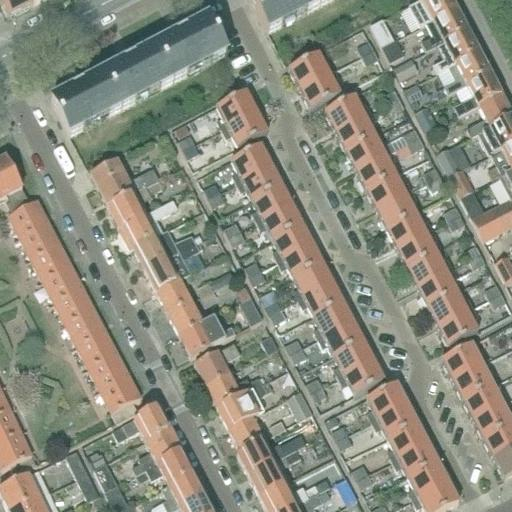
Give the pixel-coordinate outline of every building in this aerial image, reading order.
[(0,0),(0,9),(7,23),(43,4),(40,0),(0,0)] [(266,39),(319,11),(312,0),(256,0),(248,5),(266,39)] [(312,0),(319,11),(339,0),(312,0)] [(419,34),(425,31),(432,28),(455,16),(446,0),(430,0),(408,13),(419,34)] [(425,58),(436,53),(466,37),(455,16),(432,28),(425,31),(431,44),(421,50),(425,58)] [(172,88),(225,60),(207,26),(154,54),(172,88)] [(392,47),(382,26),(377,29),(384,43),(377,47),(381,54),(395,47),(394,46),(392,47)] [(377,47),(384,43),(377,29),(370,33),(377,47)] [(436,81),(447,75),(477,59),(466,37),(436,53),(443,67),(432,73),(436,81)] [(389,70),(404,63),(395,47),(381,54),(389,70)] [(360,63),(373,57),(368,48),(355,54),(360,63)] [(120,115),(172,88),(154,54),(103,81),(120,115)] [(373,57),(360,63),(365,72),(377,65),(373,57)] [(447,102),(466,92),(489,80),(477,59),(447,75),(455,88),(443,94),(447,102)] [(298,96),(328,80),(317,60),(287,75),(298,96)] [(409,67),(392,76),(399,89),(416,80),(409,67)] [(333,89),(338,86),(333,77),(328,80),(298,96),(309,116),(339,101),(333,89)] [(477,114),(500,102),(489,80),(466,92),(477,114)] [(68,143),(120,115),(103,81),(50,109),(68,143)] [(415,92),(404,97),(410,109),(421,103),(415,92)] [(386,113),(398,106),(394,97),(381,104),(386,113)] [(221,137),(256,118),(245,98),(215,114),(221,125),(216,128),(221,137)] [(470,145),(477,141),(511,123),(500,102),(477,114),(484,127),(465,137),(470,145)] [(359,115),(353,103),(323,118),(334,139),(369,121),(365,112),(359,115)] [(398,106),(386,113),(390,121),(403,114),(398,106)] [(466,110),(461,112),(461,113),(454,116),(458,124),(470,118),(466,110)] [(424,137),(436,131),(426,113),(414,119),(424,137)] [(237,154),(266,139),(256,118),(221,137),(225,146),(231,143),(237,154)] [(369,133),(374,130),(369,121),(334,139),(345,159),(374,143),(369,133)] [(488,163),(490,162),(511,150),(511,124),(511,123),(477,141),(488,163)] [(407,152),(419,146),(414,136),(402,142),(407,152)] [(182,159),(195,153),(189,142),(177,149),(182,159)] [(385,151),(380,154),(374,143),(345,159),(355,178),(390,160),(385,151)] [(419,146),(407,152),(411,160),(423,153),(419,146)] [(501,183),(511,177),(511,150),(490,162),(501,183)] [(235,191),(270,172),(260,152),(230,167),(236,179),(230,182),(235,191)] [(400,166),(411,160),(407,152),(395,158),(400,166)] [(195,153),(182,159),(186,166),(198,159),(195,153)] [(449,183),(459,178),(448,156),(437,162),(449,183)] [(385,163),(390,161),(390,160),(355,178),(365,198),(394,182),(385,163)] [(0,206),(3,205),(21,196),(5,164),(0,166),(0,206)] [(152,176),(128,189),(116,167),(89,180),(107,214),(144,194),(154,189),(158,187),(152,176)] [(251,207),(281,192),(270,172),(235,191),(240,200),(245,197),(251,207)] [(427,190),(439,184),(434,175),(422,181),(427,190)] [(472,199),(473,198),(461,177),(459,178),(449,183),(460,205),(472,199)] [(510,206),(511,205),(511,177),(501,183),(498,185),(510,206)] [(405,190),(400,193),(394,182),(365,198),(375,217),(410,199),(405,190)] [(439,184),(427,190),(431,199),(443,192),(439,184)] [(147,202),(158,196),(154,189),(144,194),(147,202)] [(207,206),(220,199),(215,190),(202,196),(207,206)] [(255,229),(291,211),(281,192),(251,207),(256,218),(251,221),(255,229)] [(118,235),(121,234),(144,222),(138,210),(149,205),(147,202),(144,194),(107,214),(118,235)] [(29,211),(24,203),(21,196),(3,205),(11,221),(29,211)] [(220,199),(207,206),(211,214),(224,207),(220,199)] [(409,211),(415,208),(410,199),(375,217),(385,237),(415,221),(409,211)] [(472,199),(460,205),(471,226),(483,220),(472,199)] [(477,237),(497,227),(511,218),(511,205),(510,206),(492,216),(483,220),(471,226),(477,237)] [(48,230),(43,222),(36,207),(29,211),(11,221),(7,223),(19,245),(48,230)] [(133,255),(156,243),(162,240),(155,226),(176,215),(172,207),(144,222),(121,234),(133,255)] [(271,246),(301,230),(291,211),(255,229),(260,238),(266,235),(271,246)] [(447,229),(459,223),(455,214),(442,221),(447,229)] [(511,232),(511,218),(497,227),(477,237),(482,248),(503,237),(511,232)] [(426,229),(420,232),(415,221),(385,237),(396,256),(430,238),(426,229)] [(459,223),(447,229),(451,238),(464,231),(459,223)] [(228,245),(240,239),(235,229),(223,236),(228,245)] [(59,252),(55,243),(48,230),(19,245),(30,267),(59,252)] [(276,268),(311,250),(301,230),(271,246),(277,257),(271,260),(276,268)] [(190,244),(174,252),(166,238),(162,240),(156,243),(133,255),(144,277),(178,260),(188,254),(194,251),(190,244)] [(430,249),(435,247),(430,238),(396,256),(406,275),(435,260),(430,249)] [(240,239),(228,245),(232,253),(244,246),(240,239)] [(292,285),(322,270),(311,250),(276,268),(281,277),(286,274),(292,285)] [(71,274),(66,265),(59,252),(30,267),(42,289),(71,274)] [(467,268),(480,262),(475,253),(463,260),(467,268)] [(181,267),(192,261),(188,254),(178,260),(181,267)] [(156,299),(178,287),(189,281),(181,267),(178,260),(144,277),(156,299)] [(446,268),(441,271),(435,260),(406,275),(416,295),(451,277),(446,268)] [(480,262),(467,268),(472,277),(484,270),(480,262)] [(504,293),(511,288),(511,273),(507,263),(493,271),(504,293)] [(248,284),(261,278),(256,268),(243,275),(248,284)] [(296,307),(332,289),(322,270),(292,285),(297,296),(292,298),(296,307)] [(82,295),(78,287),(71,274),(42,289),(53,311),(82,295)] [(450,288),(455,286),(451,277),(416,295),(426,314),(456,299),(450,288)] [(261,278),(248,284),(252,292),(265,285),(261,278)] [(167,320),(190,308),(178,287),(156,299),(167,320)] [(312,324),(342,308),(332,289),(296,307),(301,316),(306,313),(312,324)] [(200,303),(211,297),(207,290),(197,295),(200,303)] [(488,307),(500,301),(496,292),(483,298),(488,307)] [(94,317),(89,309),(82,295),(53,311),(65,333),(94,317)] [(211,297),(200,303),(204,310),(215,305),(211,297)] [(466,307),(461,310),(456,299),(426,314),(436,334),(471,316),(466,307)] [(500,301),(488,307),(492,315),(505,309),(500,301)] [(250,333),(261,327),(250,305),(238,311),(250,333)] [(268,323),(281,316),(276,307),(264,314),(268,323)] [(178,342),(201,330),(190,308),(167,320),(178,342)] [(317,346),(352,328),(342,308),(312,324),(317,334),(312,337),(317,346)] [(281,316),(268,323),(273,331),(285,324),(281,316)] [(470,327),(476,325),(471,316),(436,334),(447,354),(476,339),(470,327)] [(105,339),(101,331),(94,317),(65,333),(76,354),(105,339)] [(231,334),(220,340),(212,324),(201,330),(178,342),(189,363),(189,364),(234,341),(231,334)] [(332,363),(362,347),(352,328),(317,346),(321,355),(327,352),(332,363)] [(116,361),(112,353),(105,339),(76,354),(88,376),(116,361)] [(289,362),(301,355),(296,346),(284,352),(289,362)] [(337,385),(372,366),(362,347),(332,363),(338,373),(332,376),(337,385)] [(228,382),(222,370),(238,361),(233,350),(193,371),(194,372),(205,393),(228,382)] [(482,360),(476,363),(470,352),(440,367),(451,388),(486,369),(482,360)] [(301,355),(289,362),(293,369),(305,363),(301,355)] [(128,383),(123,375),(116,361),(88,376),(99,398),(128,383)] [(353,402),(383,387),(372,366),(337,385),(342,394),(347,391),(353,402)] [(486,381),(491,378),(486,369),(451,388),(461,407),(491,392),(486,381)] [(233,392),(228,382),(205,393),(217,415),(250,398),(246,390),(244,387),(233,392)] [(139,405),(135,396),(128,383),(99,398),(116,430),(137,419),(132,409),(139,405)] [(309,400),(321,393),(317,384),(304,391),(309,400)] [(266,389),(261,392),(257,385),(246,390),(250,398),(217,415),(228,437),(251,425),(261,419),(254,405),(270,397),(266,389)] [(371,430),(406,411),(395,390),(365,406),(371,418),(366,421),(371,430)] [(502,399),(497,402),(491,392),(461,407),(472,427),(507,408),(502,399)] [(321,393),(309,400),(313,408),(326,402),(321,393)] [(0,422),(9,418),(0,398),(0,422)] [(297,429),(312,421),(300,398),(285,405),(297,429)] [(506,420),(511,417),(507,408),(472,427),(482,446),(511,431),(506,420)] [(386,446),(416,431),(406,411),(371,430),(375,439),(381,436),(386,446)] [(145,449),(170,436),(157,413),(112,437),(117,448),(127,443),(127,444),(139,438),(145,449)] [(0,449),(20,440),(9,418),(0,422),(0,449)] [(262,447),(262,446),(251,425),(228,437),(239,458),(240,459),(262,447)] [(273,441),(284,436),(280,428),(269,434),(273,441)] [(391,469),(426,450),(416,431),(386,446),(392,457),(386,460),(391,469)] [(511,431),(482,446),(492,465),(511,454),(511,431)] [(334,449),(347,443),(342,434),(329,441),(334,449)] [(126,487),(135,482),(181,458),(170,436),(145,449),(150,459),(137,466),(139,470),(131,475),(133,479),(124,483),(126,487)] [(13,482),(35,472),(20,440),(0,449),(0,473),(1,476),(9,472),(13,482)] [(295,457),(304,452),(305,452),(300,443),(279,454),(278,452),(267,457),(262,447),(240,459),(239,458),(236,459),(248,482),(273,468),(284,463),(295,457)] [(347,443),(334,449),(338,458),(351,451),(347,443)] [(406,485),(437,470),(426,450),(391,469),(395,478),(401,475),(406,485)] [(511,454),(492,465),(502,485),(511,480),(511,454)] [(295,457),(284,463),(288,470),(299,464),(295,457)] [(76,487),(87,482),(75,458),(65,463),(76,487)] [(92,475),(103,469),(97,458),(86,463),(92,475)] [(168,493),(192,480),(181,458),(135,482),(139,489),(148,484),(150,488),(162,482),(168,493)] [(259,504),(285,490),(273,468),(248,482),(259,504)] [(103,499),(116,492),(105,470),(93,477),(103,499)] [(411,508),(447,489),(437,470),(406,485),(412,496),(407,499),(411,508)] [(354,489),(367,482),(362,473),(350,480),(354,489)] [(0,501),(5,511),(22,511),(48,500),(37,477),(28,482),(0,494),(0,501)] [(184,511),(204,502),(192,480),(168,493),(161,497),(166,507),(162,509),(163,511),(184,511)] [(87,482),(76,487),(87,509),(98,504),(87,482)] [(367,482),(354,489),(359,497),(371,490),(367,482)] [(263,511),(294,511),(316,500),(327,495),(323,488),(304,498),(303,496),(291,502),(285,490),(259,504),(263,511)] [(451,511),(457,509),(447,489),(411,508),(413,511),(451,511)] [(109,511),(126,511),(117,492),(116,492),(103,499),(109,511)] [(345,511),(355,506),(349,494),(339,499),(345,511)] [(53,511),(48,500),(22,511),(53,511)] [(317,511),(321,510),(316,500),(294,511),(317,511)] [(209,511),(204,502),(184,511),(209,511)]
